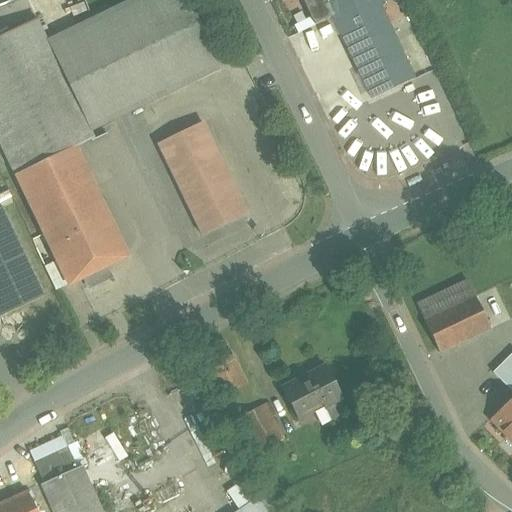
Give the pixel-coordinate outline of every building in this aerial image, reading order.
[(189,0),(134,0),(49,41),(92,131),(223,68),(189,0)] [(303,0),(315,24),(332,16),(334,15),(326,0),(303,0)] [(326,0),(334,15),(332,16),(350,51),(392,31),(379,2),(382,0),(326,0)] [(38,19),(0,37),(0,143),(16,177),(72,150),(96,138),(92,131),(49,41),(38,19)] [(392,31),(350,51),(372,98),(414,77),(392,31)] [(203,123),(159,144),(202,234),(246,213),(203,123)] [(97,202),(72,150),(18,176),(59,261),(70,284),(85,277),(90,287),(112,277),(107,266),(128,256),(101,200),(97,202)] [(16,208),(0,215),(0,322),(1,325),(59,298),(16,208)] [(59,261),(46,267),(57,290),(70,284),(59,261)] [(478,298),(426,322),(441,354),(493,330),(478,298)] [(226,341),(198,356),(219,397),(248,382),(226,341)] [(511,358),(496,374),(511,390),(511,358)] [(327,365),(284,387),(300,419),(343,397),(327,365)] [(511,399),(491,420),(511,442),(511,399)] [(268,407),(238,421),(257,459),(286,444),(268,407)] [(35,461),(45,483),(77,468),(67,446),(35,461)] [(102,511),(81,467),(77,468),(45,483),(41,485),(53,511),(102,511)] [(36,511),(27,492),(0,504),(0,511),(36,511)] [(273,511),(263,497),(240,511),(273,511)]
